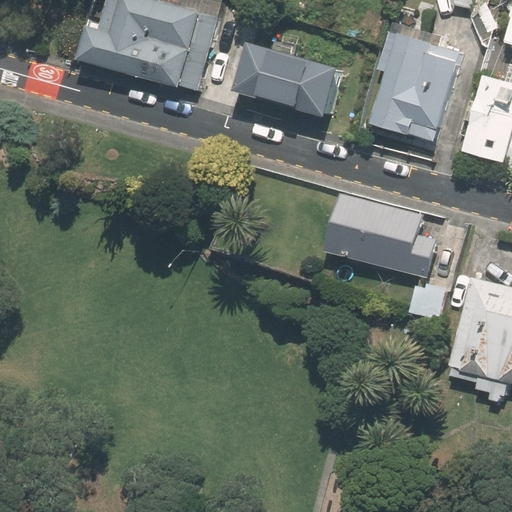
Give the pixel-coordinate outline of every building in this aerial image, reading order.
[(206,94),(231,0),(120,0),(113,27),(101,24),(91,63),(206,94)] [(498,0),(459,0),(459,3),(476,7),(488,39),(508,31),(497,4),(498,0)] [(384,124),(445,142),(472,51),(402,30),(391,70),(399,73),(384,124)] [(264,39),(249,90),(340,117),(355,65),(264,39)] [(511,78),(495,74),(473,150),(511,161),(511,78)] [(339,193),(324,252),(426,278),(436,240),(418,235),(423,215),(339,193)] [(511,283),(480,276),(458,365),(511,378),(511,283)]
